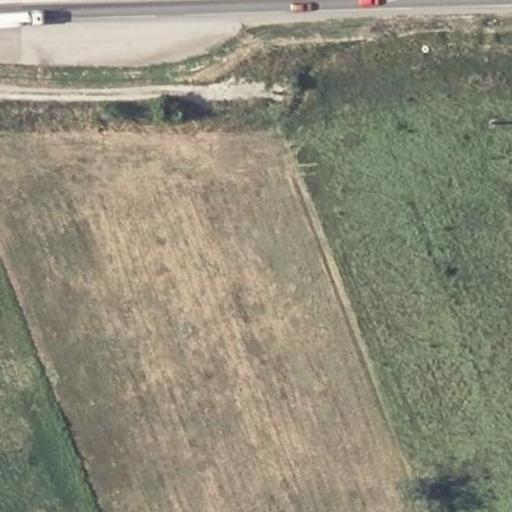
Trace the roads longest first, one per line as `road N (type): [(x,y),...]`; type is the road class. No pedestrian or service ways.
road 1 (trunk): [(0,16),(322,4)]
road 2 (track): [(288,95),(0,88)]
road 3 (primary): [(322,4),(469,0)]
